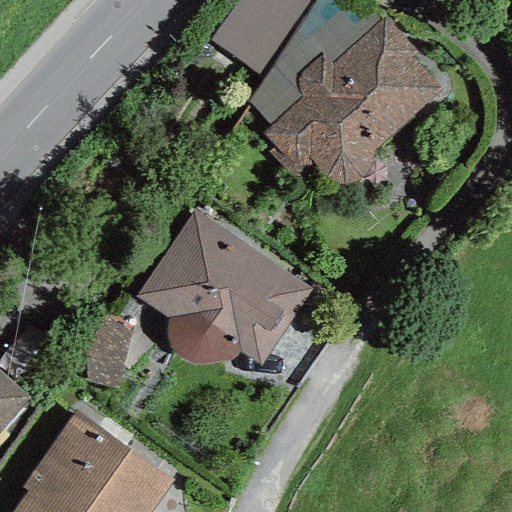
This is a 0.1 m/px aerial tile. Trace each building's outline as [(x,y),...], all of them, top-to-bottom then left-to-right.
[(262,79),(313,4),(307,0),(238,0),(210,40),(262,79)] [(372,152),(440,93),(384,17),(367,0),(315,0),(313,4),(262,79),(248,100),(273,123),(263,134),(274,145),(268,152),(291,178),(295,173),(300,175),(316,182),(334,185),(348,184),(360,175),(370,164),(372,152)] [(313,292),(193,209),(133,295),(169,320),(165,331),(168,343),(179,357),(194,364),(211,363),(229,362),(238,349),(262,365),(313,292)] [(117,390),(133,323),(94,314),(78,381),(117,390)] [(0,432),(29,397),(0,373),(0,432)] [(150,511),(173,481),(75,411),(21,487),(27,491),(11,511),(150,511)]
